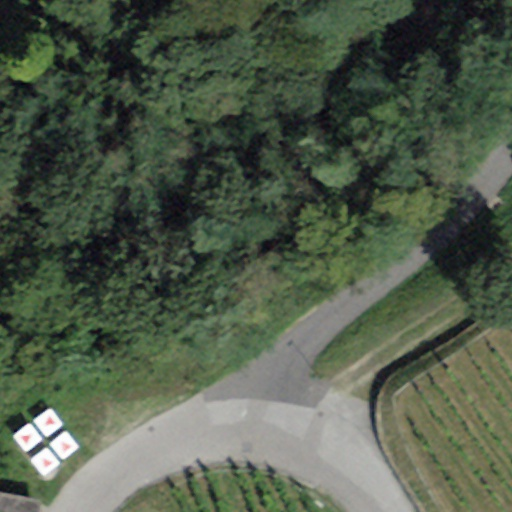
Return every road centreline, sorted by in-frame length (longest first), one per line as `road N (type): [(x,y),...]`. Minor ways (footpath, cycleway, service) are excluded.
road 1 (residential): [(236,436),(284,364),(439,231),(511,150)]
road 2 (unclassified): [(236,436),(178,441),(139,458),(80,511)]
road 3 (unclassified): [(378,511),(328,461),(236,436)]
